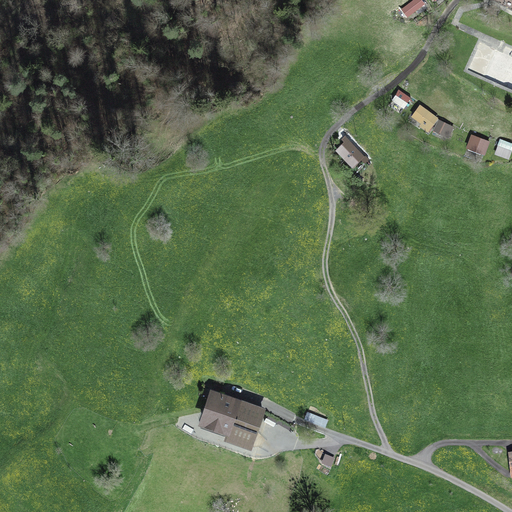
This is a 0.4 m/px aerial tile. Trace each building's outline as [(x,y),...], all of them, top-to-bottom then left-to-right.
[(419,0),(417,0),(401,12),(409,23),(427,9),(419,0)] [(511,0),(486,0),(511,12),(511,0)] [(415,105),(401,96),(395,106),(409,115),(415,105)] [(438,120),(420,108),(413,119),(430,131),(438,120)] [(455,130),(440,121),(434,132),(448,140),(455,130)] [(353,166),(365,154),(347,135),(335,147),(353,166)] [(489,144),(473,138),(469,148),(484,154),(489,144)] [(511,151),(511,145),(500,142),(496,155),(510,160),(511,151)] [(252,449),(266,408),(210,389),(198,423),(227,433),(224,439),(252,449)]
